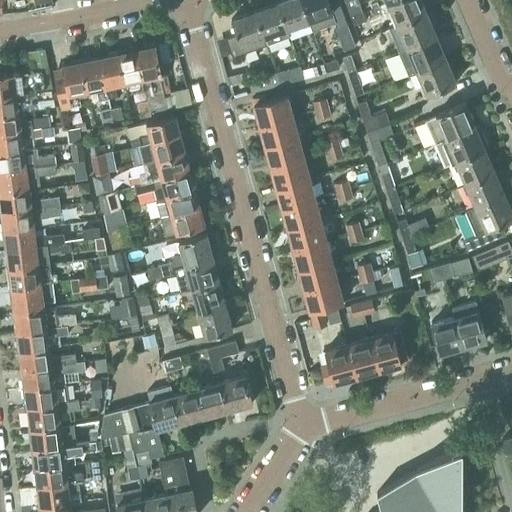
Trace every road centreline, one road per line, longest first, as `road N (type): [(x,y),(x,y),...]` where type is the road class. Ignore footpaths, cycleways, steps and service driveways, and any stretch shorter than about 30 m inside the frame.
road 1 (residential): [(304,429),(188,0)]
road 2 (residential): [(511,373),(304,429)]
road 3 (residential): [(0,31),(151,0)]
